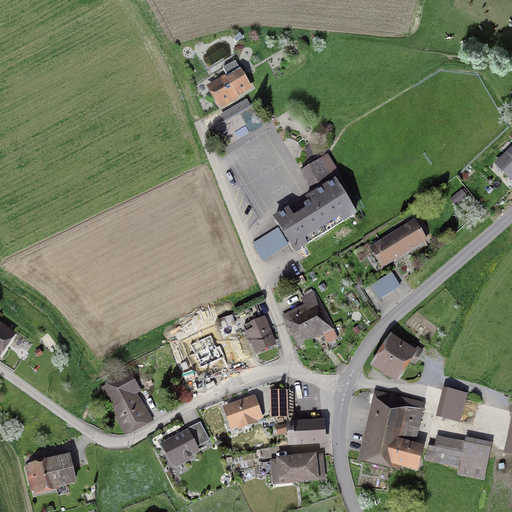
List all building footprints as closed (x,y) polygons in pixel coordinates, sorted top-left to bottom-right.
[(211,88),(220,103),(249,86),(235,62),(223,69),(228,77),(211,88)] [(511,150),(499,163),(511,177),(511,150)] [(327,155),(301,171),(316,194),(307,199),(309,203),(304,206),(308,211),(294,220),(288,211),(275,219),(295,251),(355,214),(335,182),(341,178),(327,155)] [(464,189),(462,191),(461,190),(455,195),(460,201),(466,197),(465,195),(467,193),(464,189)] [(415,222),(396,234),(391,238),(390,237),(371,249),(382,267),(401,255),(401,254),(406,251),(407,252),(426,240),(415,222)] [(276,229),(254,243),(265,259),(287,245),(276,229)] [(372,285),(380,298),(399,286),(392,273),(372,285)] [(332,329),(330,323),(314,293),(303,299),(311,313),(305,315),(302,309),(284,317),(298,345),(315,336),(315,337),(322,334),(323,335),(324,334),(328,343),(338,338),(333,329),(332,329)] [(223,337),(235,333),(230,317),(218,322),(223,337)] [(274,345),(263,318),(252,323),(252,324),(245,327),(247,332),(245,333),(250,344),(253,342),(257,352),(274,345)] [(0,348),(9,335),(0,329),(0,348)] [(211,334),(190,344),(206,379),(227,370),(221,358),(224,356),(219,346),(217,347),(211,334)] [(417,359),(422,351),(411,344),(406,351),(389,339),(372,365),(395,380),(411,355),(417,359)] [(130,373),(101,388),(112,408),(118,405),(123,414),(116,418),(124,431),(148,418),(140,403),(137,405),(132,397),(129,398),(127,395),(139,389),(130,373)] [(272,416),(287,416),(286,392),(271,392),(272,416)] [(379,403),(374,425),(416,435),(424,404),(375,392),(373,402),(379,403)] [(460,420),(466,395),(450,392),(444,416),(460,420)] [(251,423),(254,422),(253,419),(260,417),(253,399),(226,409),(232,427),(239,424),(240,427),(243,426),(248,428),(251,423)] [(291,437),(291,444),(323,442),(322,432),(321,422),(290,424),(290,431),(289,431),(289,437),(291,437)] [(413,446),(416,435),(374,425),(366,456),(417,468),(422,448),(413,446)] [(201,426),(163,445),(173,463),(183,458),(184,460),(185,461),(191,458),(191,454),(197,451),(195,447),(209,440),(201,426)] [(439,437),(437,448),(428,446),(426,459),(460,465),(458,473),(484,478),(490,448),(439,437)] [(69,456),(47,461),(53,487),(75,482),(69,456)] [(296,458),(299,480),(324,478),(321,456),(314,456),(296,458)] [(274,483),(299,480),(296,458),(272,462),(274,483)] [(32,492),(53,487),(47,461),(26,466),(32,492)]
